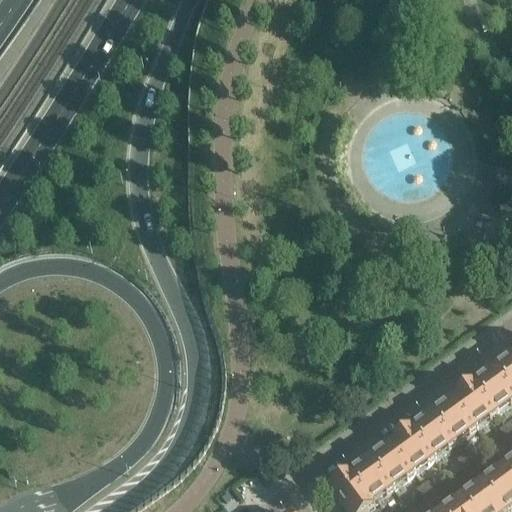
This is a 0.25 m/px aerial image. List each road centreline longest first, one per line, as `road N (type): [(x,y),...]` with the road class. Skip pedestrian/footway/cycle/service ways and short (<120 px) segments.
road 1 (primary): [(113,511),(179,455),(198,399),(191,332),(158,265),(138,187),(147,106),(189,0)]
road 2 (trunk): [(0,283),(53,267),(99,274),(139,301),(163,342),(169,387),(158,424),(127,460),(67,501)]
road 3 (residential): [(294,491),(511,330)]
road 4 (primary): [(0,206),(129,0)]
